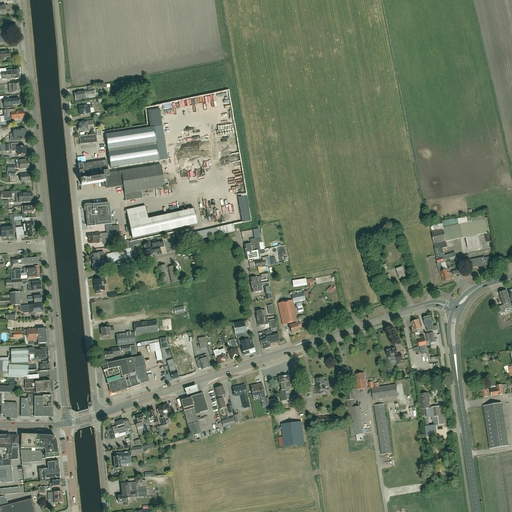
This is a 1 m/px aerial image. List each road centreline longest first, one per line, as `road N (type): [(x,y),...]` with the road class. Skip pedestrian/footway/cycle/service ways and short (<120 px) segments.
road 1 (unclassified): [(96,416),(56,0)]
road 2 (unknown): [(75,193),(106,193),(126,204),(219,186),(204,130),(131,137)]
road 3 (tertiary): [(48,245),(23,0)]
road 4 (primary): [(262,360),(432,303),(452,309)]
road 5 (tertiary): [(67,423),(48,245)]
road 6 (primary): [(262,360),(96,416)]
road 7 (unclassified): [(262,360),(233,235)]
road 8 (secondary): [(459,390),(477,511)]
